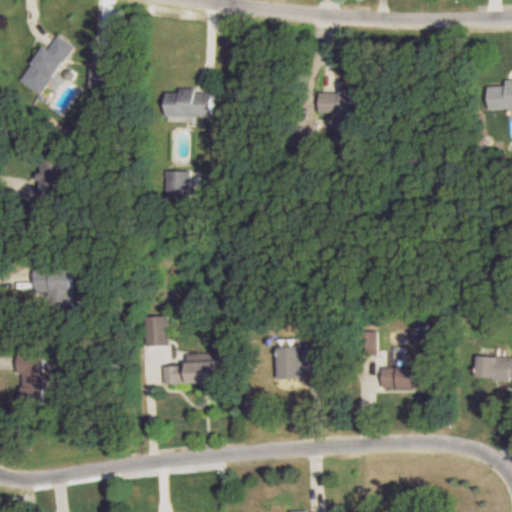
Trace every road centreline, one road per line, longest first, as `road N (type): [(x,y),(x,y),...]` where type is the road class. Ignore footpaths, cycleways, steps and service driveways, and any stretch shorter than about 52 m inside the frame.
road 1 (residential): [(492,449),(444,440),(367,442),(218,449),(15,476),(0,471)]
road 2 (residential): [(189,0),(381,17),(511,15)]
